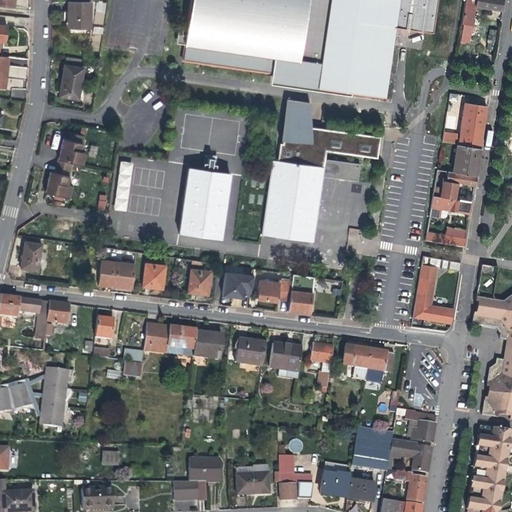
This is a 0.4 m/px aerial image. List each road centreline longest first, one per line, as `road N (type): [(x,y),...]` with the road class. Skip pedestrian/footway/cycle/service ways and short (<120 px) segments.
road 1 (residential): [(0,285),(440,340),(454,350)]
road 2 (residential): [(36,0),(34,99),(0,241)]
road 3 (residential): [(435,511),(454,350)]
